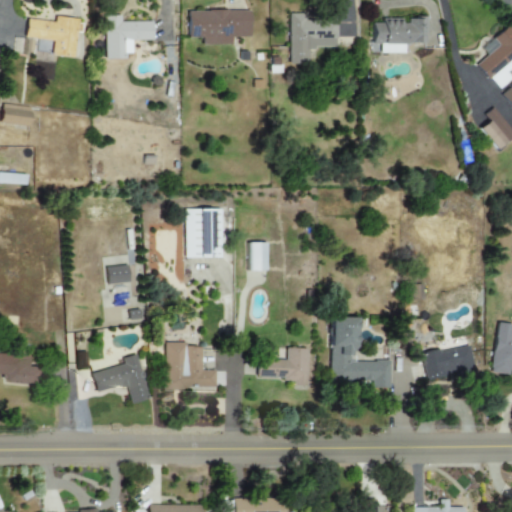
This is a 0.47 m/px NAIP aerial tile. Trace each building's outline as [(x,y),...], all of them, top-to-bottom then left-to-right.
[(199,45),(229,46),(229,37),(247,37),(248,11),(185,11),(184,38),(199,38),(199,45)] [(334,19),(310,18),(310,14),(286,14),(285,64),(305,65),(306,47),(333,48),(334,19)] [(149,41),(149,22),(117,22),(117,16),(101,16),(101,59),(119,59),(119,53),(128,53),(128,41),(149,41)] [(24,19),(22,38),(36,40),(35,53),(71,57),(75,19),(52,17),(51,23),(24,19)] [(405,53),(405,43),(423,43),(423,18),(405,18),(405,20),(379,20),(379,23),(369,23),(368,53),(405,53)] [(503,73),(511,65),(511,35),(511,36),(504,27),(489,39),(495,46),(473,65),(495,90),(508,79),(503,73)] [(511,112),(511,84),(510,83),(497,96),(511,112)] [(0,124),(26,126),(27,106),(0,105),(0,124)] [(476,129),(492,150),(511,135),(490,108),(480,115),(485,121),(476,129)] [(0,183),(22,185),(23,175),(0,173),(0,183)] [(217,209),(180,210),(181,258),(218,258),(217,209)] [(244,244),(244,271),(263,271),(262,243),(244,244)] [(102,268),(104,285),(125,283),(124,265),(102,268)] [(386,388),(386,361),(347,361),(347,350),(352,350),(352,317),(326,317),(326,382),(369,382),(369,388),(386,388)] [(511,337),(492,335),(487,373),(506,375),(507,371),(511,371),(511,337)] [(160,390),(183,391),(183,387),(211,387),(211,370),(198,370),(198,347),(180,346),(180,343),(160,342),(160,390)] [(422,381),(470,372),(466,345),(417,354),(422,381)] [(304,349),(268,348),(268,360),(253,359),(253,378),(291,380),(291,386),(303,386),(304,349)] [(82,352),(72,353),(73,368),(83,367),(82,352)] [(0,353),(20,354),(19,367),(34,367),(34,384),(3,383),(3,375),(0,375),(0,353)] [(87,373),(92,392),(122,385),(127,404),(144,400),(133,354),(118,358),(119,365),(87,373)] [(280,511),(281,499),(229,498),(228,511),(280,511)] [(407,508),(407,511),(459,511),(459,507),(444,507),(444,499),(434,500),(435,507),(407,508)] [(385,511),(385,506),(372,506),(372,500),(354,500),(354,511),(385,511)]
